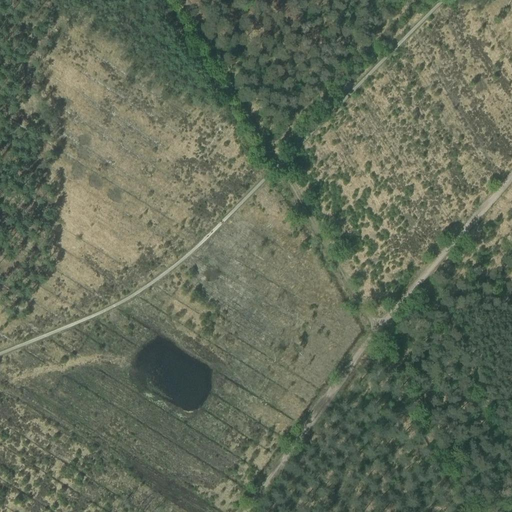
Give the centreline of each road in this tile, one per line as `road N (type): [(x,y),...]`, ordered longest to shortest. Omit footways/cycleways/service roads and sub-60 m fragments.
road 1 (track): [(375,336),(182,0)]
road 2 (track): [(198,511),(0,384)]
road 3 (track): [(375,336),(248,511)]
road 4 (track): [(511,178),(375,336)]
